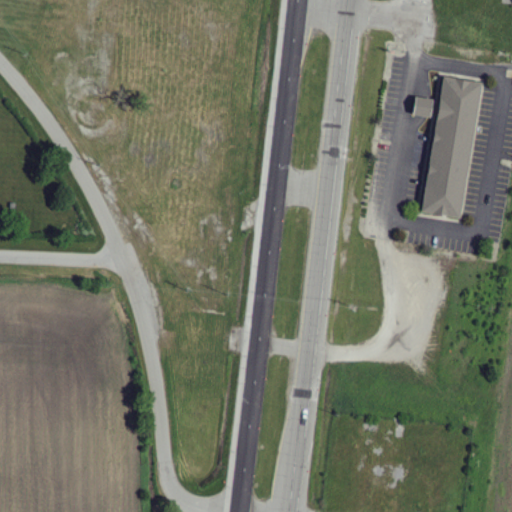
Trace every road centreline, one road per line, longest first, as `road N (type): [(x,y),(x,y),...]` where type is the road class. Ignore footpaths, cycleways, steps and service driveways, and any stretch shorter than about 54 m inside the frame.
road 1 (residential): [(255,511),(173,489),(145,316),(125,263),(86,179),(0,61)]
road 2 (trunk): [(297,0),(230,511)]
road 3 (trunk): [(295,511),(350,0)]
road 4 (residential): [(125,263),(0,256)]
